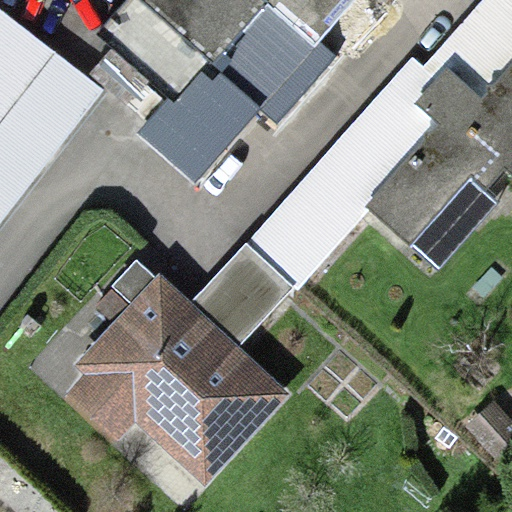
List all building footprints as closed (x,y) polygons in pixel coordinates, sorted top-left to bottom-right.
[(239,30),(257,9),(246,0),(117,0),(126,8),(201,73),(239,30)] [(246,0),(257,9),(310,56),(360,0),(246,0)] [(201,73),(126,8),(94,44),(168,109),(201,73)] [(257,9),(239,30),(292,77),(310,56),(257,9)] [(0,175),(78,75),(0,14),(0,175)] [(405,68),(243,253),(293,297),(364,215),(436,133),(412,111),(431,90),(405,68)] [(412,111),(436,133),(364,215),(401,247),(460,180),(482,199),(500,178),(511,188),(511,77),(508,75),(475,113),(439,81),(431,90),(412,111)] [(289,393),(158,274),(75,365),(85,374),(65,397),(116,443),(135,423),(204,486),(289,393)]
